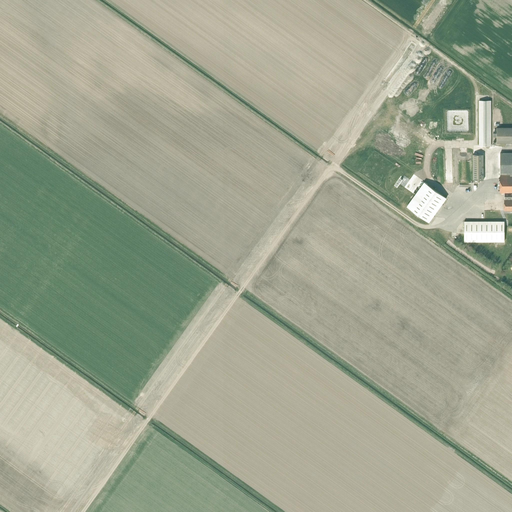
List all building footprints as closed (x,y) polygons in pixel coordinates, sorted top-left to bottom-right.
[(479,101),(479,146),(491,146),(491,101),(479,101)] [(497,143),(511,143),(511,127),(497,128),(497,133),(493,134),(493,137),(497,137),(497,143)] [(511,152),(500,153),(500,174),(510,174),(511,173),(511,152)] [(473,155),(473,180),(484,180),(484,155),(473,155)] [(510,175),(500,175),(500,198),(511,197),(511,173),(510,174),(510,175)] [(429,223),(447,198),(424,182),(407,206),(429,223)] [(464,221),(464,241),(504,241),(504,231),(504,221),(464,221)]
